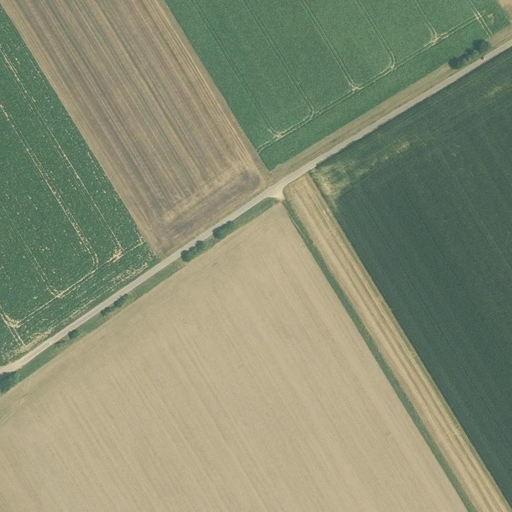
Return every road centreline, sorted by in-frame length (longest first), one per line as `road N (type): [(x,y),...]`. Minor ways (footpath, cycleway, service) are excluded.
road 1 (track): [(0,377),(274,188),(511,43)]
road 2 (track): [(160,0),(470,511)]
